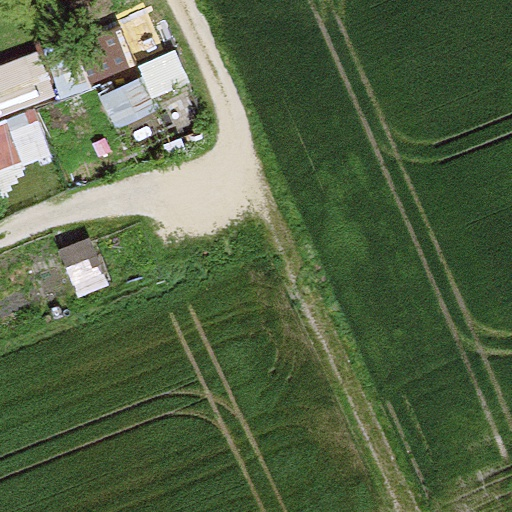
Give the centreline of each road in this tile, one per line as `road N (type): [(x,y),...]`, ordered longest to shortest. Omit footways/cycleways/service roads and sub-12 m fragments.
road 1 (track): [(0,243),(237,151),(166,0)]
road 2 (track): [(405,511),(237,151)]
